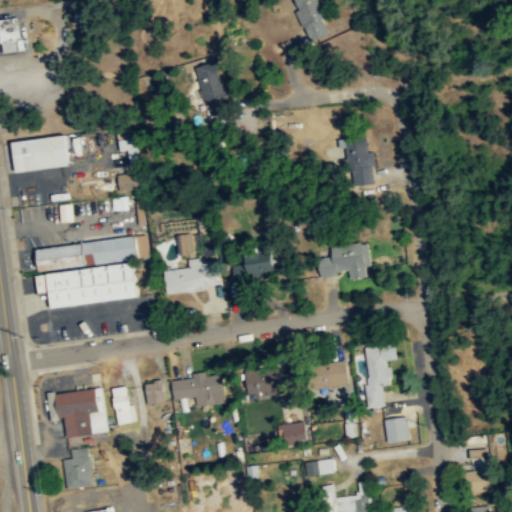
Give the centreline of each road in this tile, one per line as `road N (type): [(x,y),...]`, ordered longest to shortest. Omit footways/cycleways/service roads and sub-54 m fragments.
road 1 (residential): [(10,359),(424,305)]
road 2 (tertiary): [(0,284),(29,511)]
road 3 (residential): [(424,305),(444,511)]
